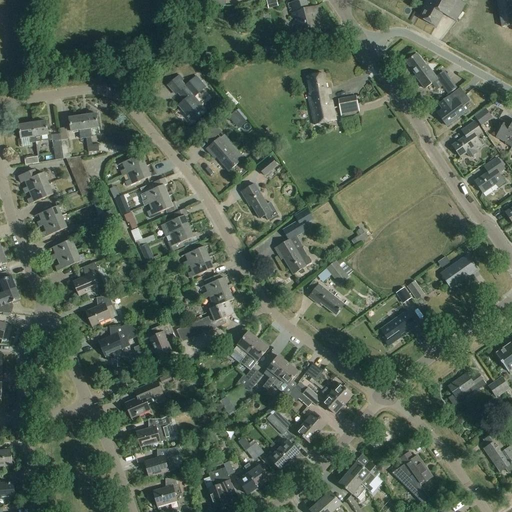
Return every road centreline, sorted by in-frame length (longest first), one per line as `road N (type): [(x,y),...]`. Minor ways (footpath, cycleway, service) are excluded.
road 1 (residential): [(265,305),(188,173),(115,95)]
road 2 (unclassified): [(511,260),(366,49)]
road 3 (residential): [(265,305),(197,356),(89,403)]
road 4 (unclassified): [(265,511),(318,471),(384,397)]
road 5 (residential): [(366,49),(407,33),(511,91)]
road 6 (unclassified): [(384,397),(511,301)]
road 7 (residential): [(47,319),(0,170)]
road 8 (residential): [(485,511),(436,441),(384,397)]
road 9 (residential): [(384,397),(265,305)]
